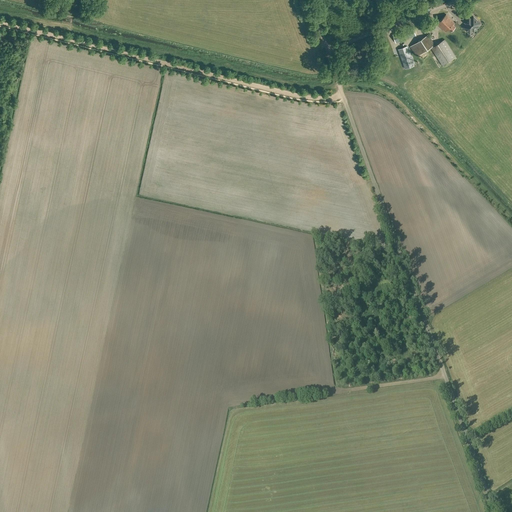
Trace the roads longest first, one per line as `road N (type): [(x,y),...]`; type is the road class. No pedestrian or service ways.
road 1 (track): [(0,12),(295,84),(379,89),(511,220)]
road 2 (unclassified): [(492,511),(327,50)]
road 3 (track): [(342,95),(293,95),(0,23)]
road 4 (track): [(9,0),(277,68),(335,73)]
road 5 (track): [(237,402),(443,378)]
